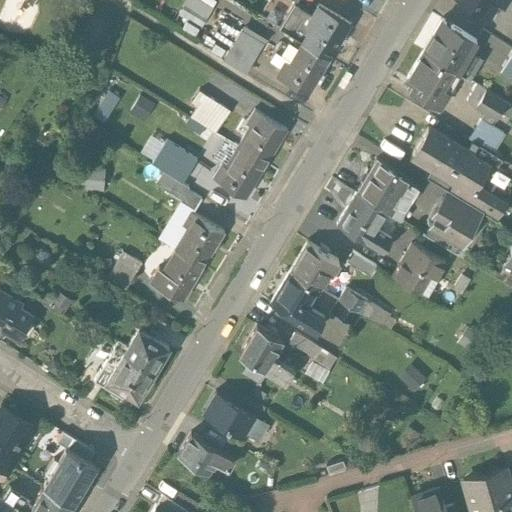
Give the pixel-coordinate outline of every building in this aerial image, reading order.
[(181,0),(176,14),(203,25),(212,1),(208,0),(181,0)] [(459,0),(489,18),(497,4),(504,8),(508,0),(459,0)] [(306,21),(312,13),(293,1),(279,25),(299,38),(308,22),(306,21)] [(352,24),(318,3),(312,13),(306,21),(308,22),(299,38),(331,58),(352,24)] [(475,39),(441,18),(422,49),(452,67),(457,69),(475,39)] [(263,36),(243,25),(224,58),(244,69),(263,36)] [(331,58),(299,38),(287,57),(284,55),(275,70),(310,91),(331,58)] [(452,67),(422,49),(406,76),(413,80),(409,87),(439,105),(447,92),(440,87),(452,67)] [(511,77),(511,50),(500,71),(511,77)] [(507,100),(478,83),(467,101),(483,111),(478,119),(480,120),(491,126),(501,111),(507,100)] [(193,102),(198,104),(191,116),(215,131),(229,109),(199,92),(193,102)] [(511,115),(511,103),(507,100),(501,111),(511,117),(511,115)] [(285,127),(255,109),(234,143),(264,161),(285,127)] [(489,150),(491,152),(503,133),(491,126),(480,120),(469,138),(471,140),(489,150)] [(467,146),(431,124),(411,157),(431,170),(454,184),(467,192),(473,181),(487,159),(484,157),(467,146)] [(471,140),(467,146),(484,157),(489,150),(471,140)] [(264,161),(234,143),(213,177),(243,195),(264,161)] [(196,173),(172,158),(165,169),(190,185),(196,173)] [(375,160),(357,191),(400,216),(418,185),(375,160)] [(190,185),(165,169),(156,184),(181,199),(180,200),(193,208),(200,196),(187,189),(190,185)] [(427,176),(445,187),(450,190),(454,184),(431,170),(427,176)] [(100,174),(80,176),(81,186),(88,186),(88,188),(101,187),(100,174)] [(505,200),(473,181),(467,192),(454,184),(450,190),(483,210),(495,217),(505,200)] [(450,190),(445,187),(429,213),(430,220),(464,241),(483,210),(450,190)] [(400,216),(357,191),(339,221),(382,246),(400,216)] [(193,208),(180,200),(162,232),(163,234),(161,237),(174,246),(181,235),(186,226),(183,224),(191,211),(193,208)] [(224,230),(191,211),(183,224),(186,226),(181,235),(174,246),(203,264),(224,230)] [(464,241),(430,220),(424,231),(458,251),(464,241)] [(443,260),(411,241),(392,273),(420,290),(430,273),(434,276),(443,260)] [(334,260),(304,242),(287,270),(319,288),(334,260)] [(203,264),(174,246),(161,268),(157,265),(148,279),(182,299),(203,264)] [(141,261),(121,249),(109,270),(128,282),(141,261)] [(376,264),(353,251),(346,261),(370,275),(376,264)] [(511,251),(498,275),(511,283),(511,251)] [(319,288),(287,270),(269,301),(280,307),(278,310),(288,316),(288,314),(314,328),(322,313),(309,305),(319,288)] [(462,290),(469,279),(462,275),(455,286),(462,290)] [(24,300),(0,285),(0,332),(1,333),(3,330),(17,338),(19,334),(26,333),(32,323),(31,317),(33,312),(21,305),(24,300)] [(394,315),(345,286),(337,299),(360,312),(387,328),(394,315)] [(360,312),(337,299),(329,314),(351,327),(360,312)] [(152,371),(167,345),(159,341),(163,335),(138,321),(125,342),(119,339),(113,348),(152,371)] [(283,341),(256,324),(256,325),(239,353),(247,358),(242,367),(258,377),(263,368),(272,355),(274,356),(283,341)] [(466,325),(459,338),(477,348),(484,335),(466,325)] [(337,354),(295,330),(286,345),(298,352),(300,349),(307,353),(306,356),(312,359),(328,369),(337,354)] [(152,371),(113,348),(95,379),(122,395),(126,389),(137,396),(152,371)] [(292,367),(274,356),(272,355),(263,368),(283,381),(292,367)] [(328,369),(312,359),(305,372),(322,381),(328,369)] [(410,365),(399,375),(412,388),(423,377),(410,365)] [(256,384),(249,396),(259,402),(264,394),(257,390),(259,386),(256,384)] [(246,438),(259,417),(238,404),(216,392),(203,413),(246,438)] [(244,394),(238,404),(259,417),(265,406),(259,402),(249,396),(244,394)] [(35,425),(0,404),(0,468),(8,473),(35,425)] [(56,441),(66,447),(87,460),(93,450),(63,430),(56,441)] [(190,434),(178,454),(209,472),(214,463),(227,470),(234,459),(190,434)] [(87,460),(66,447),(57,460),(53,458),(45,472),(48,474),(42,484),(71,503),(95,465),(87,460)] [(324,461),(327,471),(350,464),(347,454),(324,461)] [(511,488),(506,467),(464,478),(473,511),(492,511),(511,506),(511,488)] [(17,502),(27,508),(33,511),(65,511),(71,503),(42,484),(36,494),(9,478),(0,492),(17,502)] [(445,511),(443,505),(437,487),(411,495),(416,511),(445,511)] [(152,505),(164,511),(187,511),(189,509),(159,493),(152,505)] [(456,511),(453,501),(443,505),(445,511),(456,511)] [(33,511),(27,508),(17,502),(10,511),(33,511)] [(247,511),(243,502),(223,509),(223,511),(247,511)]
